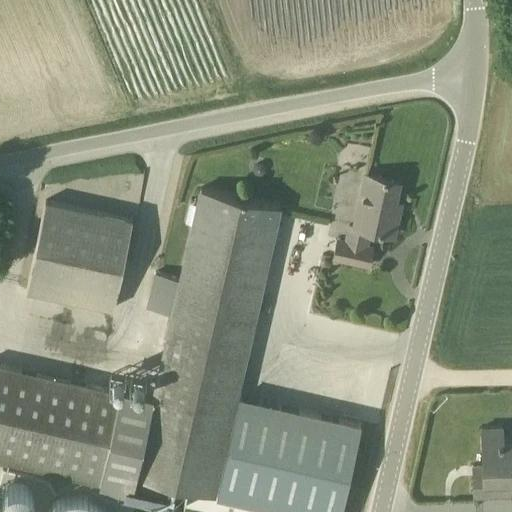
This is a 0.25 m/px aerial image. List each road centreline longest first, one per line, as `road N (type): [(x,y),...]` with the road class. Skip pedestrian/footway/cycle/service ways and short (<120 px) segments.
road 1 (unclassified): [(0,151),(224,105),(473,67)]
road 2 (unclassified): [(381,511),(438,268),(473,67)]
